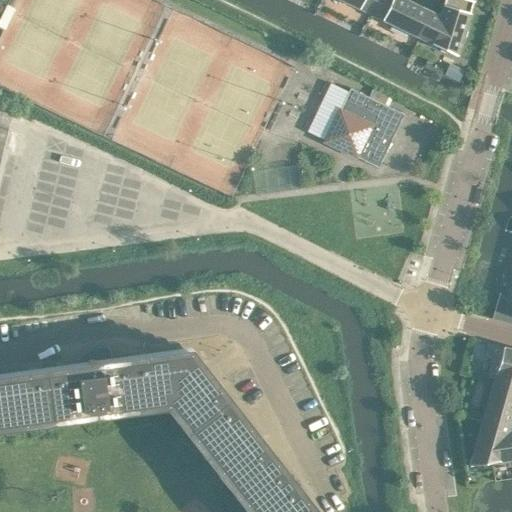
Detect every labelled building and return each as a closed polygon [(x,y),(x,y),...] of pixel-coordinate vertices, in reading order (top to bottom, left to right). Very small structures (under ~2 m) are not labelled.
[(342,0),(370,14),(376,0),(342,0)] [(417,36),(429,11),(405,0),(376,0),(370,14),(391,24),(389,29),(405,37),(407,31),(417,36)] [(473,0),(471,0),(443,0),(439,16),(429,11),(417,36),(456,55),(473,0)] [(322,141),(356,157),(356,158),(356,157),(378,167),(403,113),(348,87),(338,108),(337,110),(330,107),(325,117),(332,121),(322,141)] [(254,511),(310,511),(187,352),(111,363),(109,349),(107,348),(109,346),(108,345),(106,347),(105,349),(104,350),(102,352),(101,353),(99,354),(95,356),(91,358),(87,359),(83,359),(81,359),(77,358),(76,359),(78,361),(79,368),(0,379),(0,423),(167,400),(254,511)] [(493,379),(511,384),(511,349),(502,346),(498,361),(492,359),(487,376),(493,378),(493,379)] [(511,412),(511,384),(493,379),(482,417),(509,424),(511,412)] [(509,424),(482,417),(468,465),(511,458),(511,430),(507,431),(509,424)]
